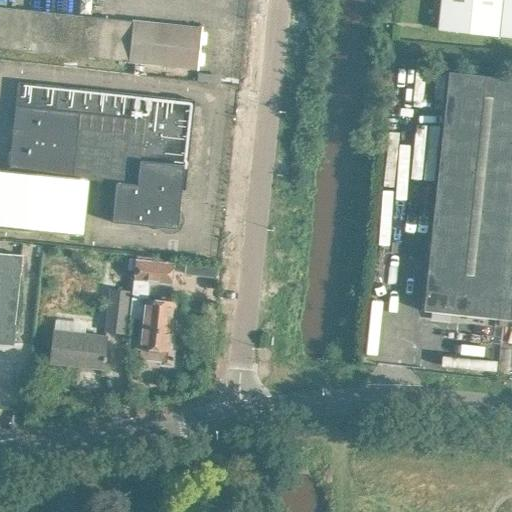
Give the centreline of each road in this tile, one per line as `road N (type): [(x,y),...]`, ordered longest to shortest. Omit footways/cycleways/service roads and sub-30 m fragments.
road 1 (unclassified): [(240,415),(284,0)]
road 2 (tertiary): [(511,412),(338,404),(240,415)]
road 3 (tertiary): [(240,415),(0,457)]
